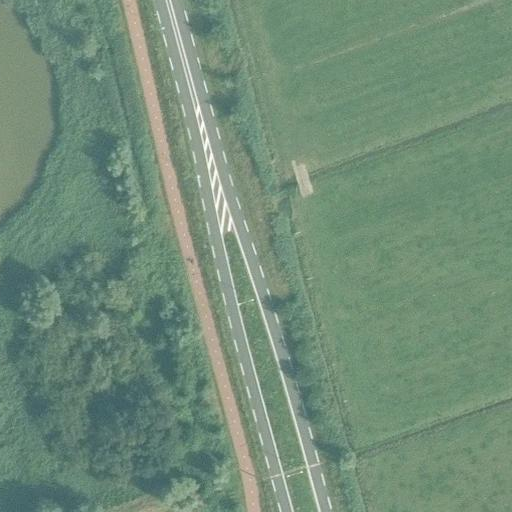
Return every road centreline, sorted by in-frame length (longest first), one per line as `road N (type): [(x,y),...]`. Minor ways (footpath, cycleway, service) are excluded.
road 1 (secondary): [(325,511),(263,291),(207,166)]
road 2 (secondary): [(207,166),(228,292),(286,511)]
road 3 (secondary): [(165,0),(207,166)]
